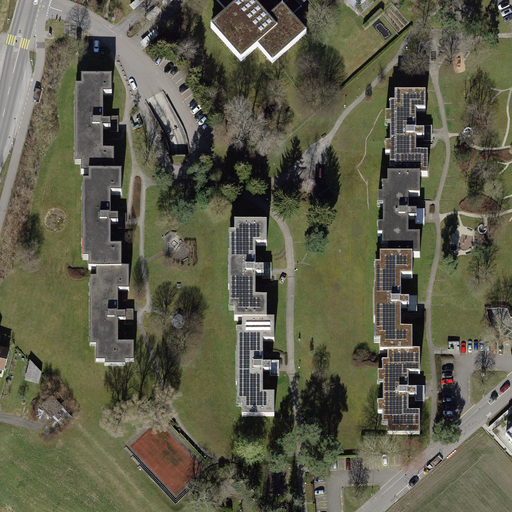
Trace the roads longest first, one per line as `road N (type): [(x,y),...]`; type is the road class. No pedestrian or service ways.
road 1 (residential): [(374,511),(511,388)]
road 2 (residential): [(200,147),(193,163),(171,171),(124,45)]
road 3 (residential): [(124,45),(176,98),(200,147)]
road 4 (secondary): [(0,123),(27,0)]
